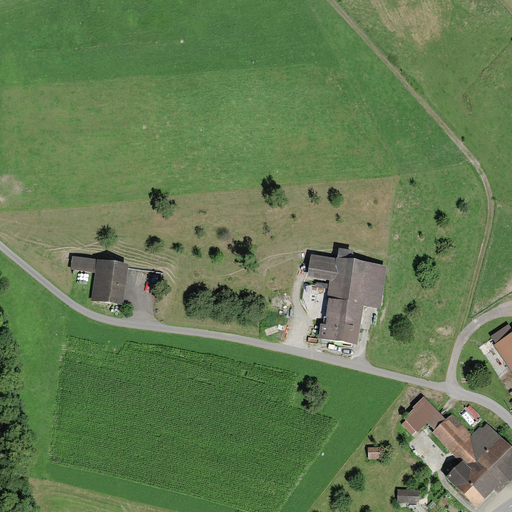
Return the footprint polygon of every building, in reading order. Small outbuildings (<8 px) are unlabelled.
[(383,267),(310,257),(307,277),(328,280),(321,332),(356,337),(361,305),(377,307),(383,267)] [(125,266),(71,260),(70,269),(92,272),(89,301),(121,305),(125,266)] [(511,334),(494,346),(511,373),(511,334)] [(423,399),(402,420),(415,433),(427,422),(437,433),(434,436),(462,463),(445,480),(476,511),(511,477),(511,454),(482,425),(470,438),(449,417),(445,421),(423,399)] [(471,405),(467,409),(475,419),(480,416),(471,405)] [(421,501),(420,488),(398,489),(398,502),(421,501)]
